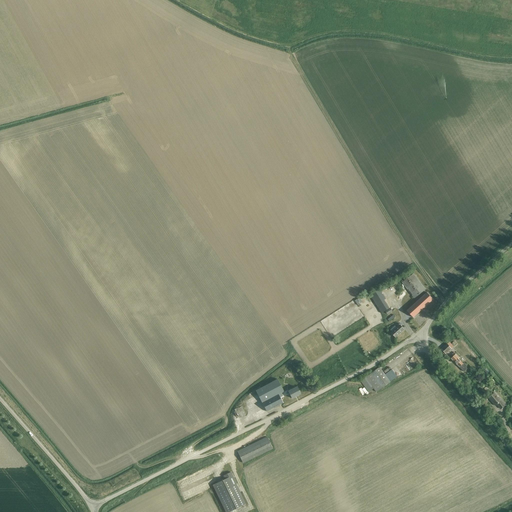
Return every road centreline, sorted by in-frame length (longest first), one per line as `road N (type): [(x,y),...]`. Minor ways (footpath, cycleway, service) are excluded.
road 1 (unclassified): [(93,506),(418,334)]
road 2 (track): [(444,304),(284,43)]
road 3 (tertiary): [(511,449),(418,334)]
road 4 (unclassified): [(93,506),(0,396)]
road 5 (tertiary): [(418,334),(511,244)]
